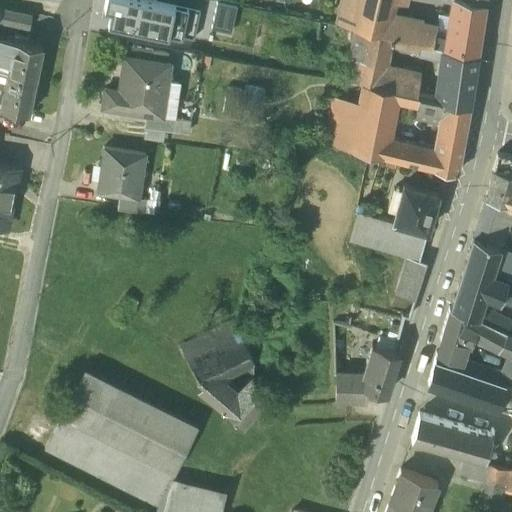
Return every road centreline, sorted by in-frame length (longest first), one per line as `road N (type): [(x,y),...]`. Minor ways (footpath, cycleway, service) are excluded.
road 1 (secondary): [(483,133),(458,245),(363,511)]
road 2 (secondary): [(505,0),(483,133)]
